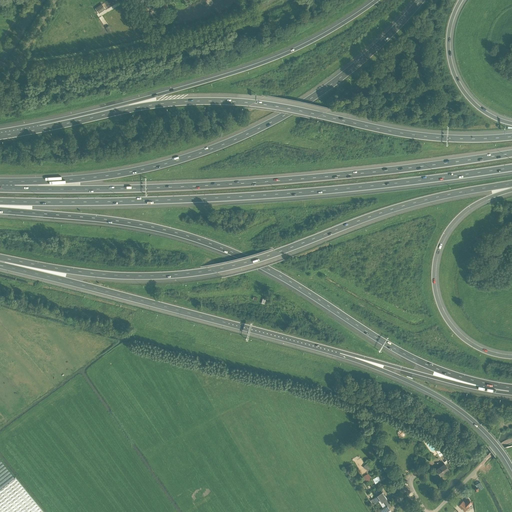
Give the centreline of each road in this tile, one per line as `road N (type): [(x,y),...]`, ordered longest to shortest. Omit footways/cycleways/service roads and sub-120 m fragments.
road 1 (motorway): [(0,210),(195,239),(265,270),(419,363),(511,390)]
road 2 (motorway): [(0,257),(117,275),(210,270),(403,205),(511,183)]
road 3 (motorway): [(0,201),(218,198),(511,167)]
road 4 (motorway): [(511,153),(220,184),(14,187)]
road 5 (motorway): [(511,136),(437,137),(211,100),(38,129)]
road 6 (motorway): [(419,0),(344,73),(231,140),(147,167),(14,187)]
road 7 (motorway): [(377,0),(261,63),(38,129)]
road 8 (motorway): [(0,264),(338,353)]
road 9 (motorway): [(511,357),(478,348),(452,327),(434,281),(435,255),(451,221),(477,200),(511,189)]
road 10 (motorway): [(338,353),(463,413),(511,467)]
road 11 (motorway): [(338,353),(511,393)]
road 12 (motorway): [(511,123),(475,105),(456,80),(447,42),(460,0)]
